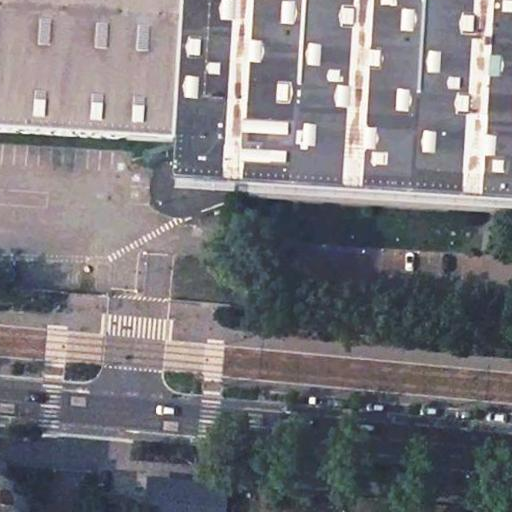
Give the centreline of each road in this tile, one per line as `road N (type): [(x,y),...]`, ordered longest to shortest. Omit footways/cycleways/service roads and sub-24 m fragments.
road 1 (tertiary): [(0,399),(511,449)]
road 2 (unknown): [(143,249),(289,275),(435,275)]
